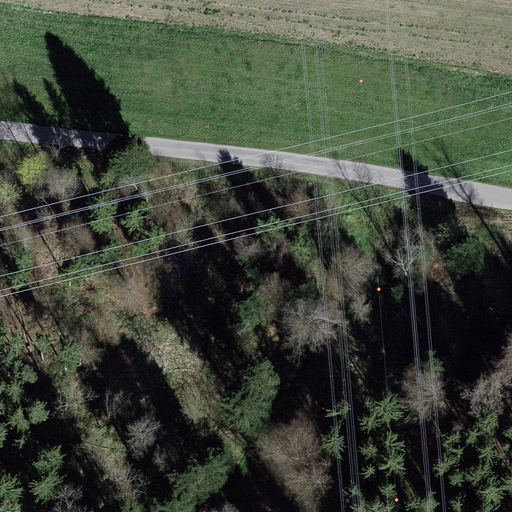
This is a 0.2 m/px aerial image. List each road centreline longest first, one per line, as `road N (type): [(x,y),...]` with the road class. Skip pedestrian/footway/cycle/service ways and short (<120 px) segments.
road 1 (unclassified): [(0,134),(511,203)]
road 2 (track): [(218,511),(431,189)]
